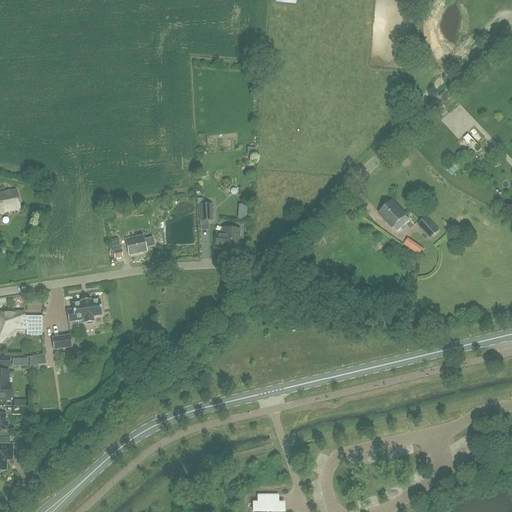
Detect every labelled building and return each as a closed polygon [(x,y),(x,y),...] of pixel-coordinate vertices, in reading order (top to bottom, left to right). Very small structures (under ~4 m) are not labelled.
[(474,132),(466,136),(471,149),(480,146),(474,132)] [(452,176),(470,159),(462,151),(445,168),(452,176)] [(0,212),(20,209),(16,190),(0,193),(0,212)] [(200,205),(200,198),(196,199),(199,222),(213,221),(212,204),(200,205)] [(392,227),(405,216),(391,201),(379,213),(392,227)] [(430,239),(439,230),(426,216),(417,225),(430,239)] [(238,250),(239,230),(223,228),(222,234),(216,234),(215,247),(221,247),(221,248),(238,250)] [(115,258),(123,257),(118,235),(109,237),(115,258)] [(129,256),(147,252),(143,235),(125,239),(129,256)] [(72,310),(66,311),(68,323),(83,321),(84,324),(85,324),(87,325),(89,325),(91,324),(93,323),(93,318),(102,316),(99,301),(90,302),(90,300),(80,301),(80,303),(71,305),(72,310)] [(0,313),(0,342),(1,341),(2,342),(7,338),(6,337),(24,319),(24,313),(0,313)] [(53,350),(72,348),(70,335),(52,338),(53,350)] [(30,367),(46,365),(45,355),(30,358),(30,367)] [(0,366),(9,367),(10,358),(0,358),(0,366)] [(8,384),(9,372),(0,371),(0,400),(10,401),(10,384),(8,384)] [(29,415),(29,406),(13,406),(13,407),(13,415),(29,415)] [(9,446),(9,439),(0,438),(0,469),(6,470),(6,460),(12,460),(12,446),(9,446)] [(253,511),(284,511),(284,502),(278,502),(278,495),(258,495),(258,503),(253,503),(253,511)]
